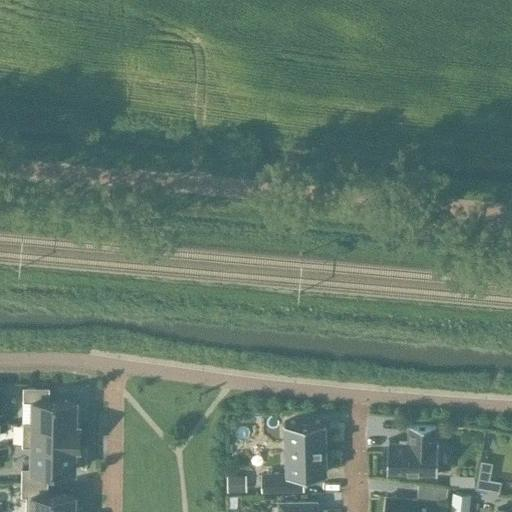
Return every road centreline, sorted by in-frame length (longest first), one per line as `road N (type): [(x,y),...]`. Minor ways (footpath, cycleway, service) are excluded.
road 1 (unclassified): [(511,216),(0,169)]
road 2 (residential): [(118,368),(114,511)]
